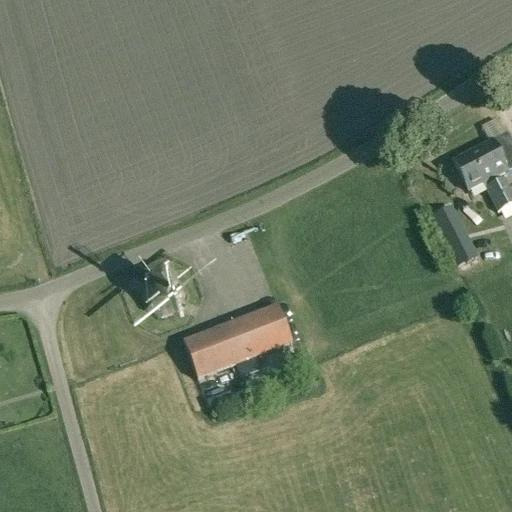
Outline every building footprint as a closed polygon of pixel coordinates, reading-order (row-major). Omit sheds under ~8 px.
[(468,194),(511,171),(511,146),(506,136),(492,143),(452,163),(468,194)] [(484,191),(497,215),(511,207),(511,196),(504,181),(484,191)] [(460,238),(456,226),(437,234),(445,254),(464,246),(460,238)] [(163,277),(148,283),(141,297),(147,313),(162,319),(176,313),(183,299),(178,284),(163,277)] [(277,309),(182,345),(197,383),(292,347),(277,309)] [(229,394),(206,403),(209,413),(233,404),(229,394)]
